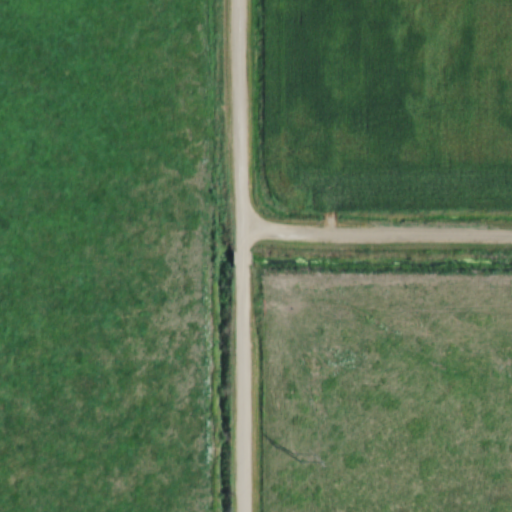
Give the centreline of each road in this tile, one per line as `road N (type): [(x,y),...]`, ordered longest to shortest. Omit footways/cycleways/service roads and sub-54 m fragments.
road 1 (residential): [(245,226),(511,238)]
road 2 (residential): [(245,247),(237,0)]
road 3 (residential): [(244,511),(245,270)]
